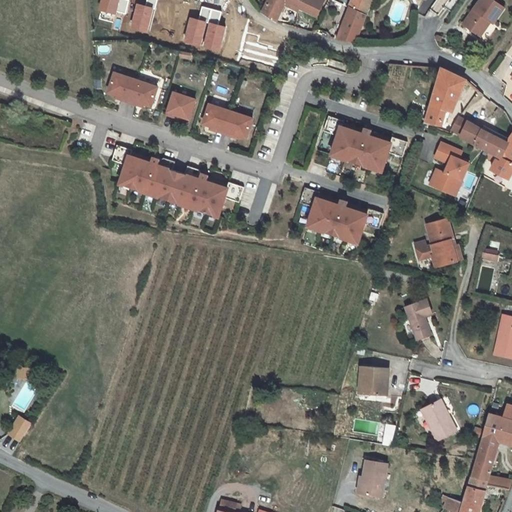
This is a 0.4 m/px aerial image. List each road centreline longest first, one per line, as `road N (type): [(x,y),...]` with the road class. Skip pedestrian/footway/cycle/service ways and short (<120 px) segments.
road 1 (unclassified): [(275,166),(272,174),(0,78)]
road 2 (residential): [(511,376),(469,367),(454,352),(476,238)]
road 3 (unclassified): [(375,55),(433,58),(473,74),(511,112)]
road 4 (unclassified): [(243,0),(269,30),(375,55)]
road 5 (unclassified): [(0,456),(113,511)]
road 6 (residential): [(275,166),(393,203)]
road 7 (residential): [(298,95),(415,132)]
